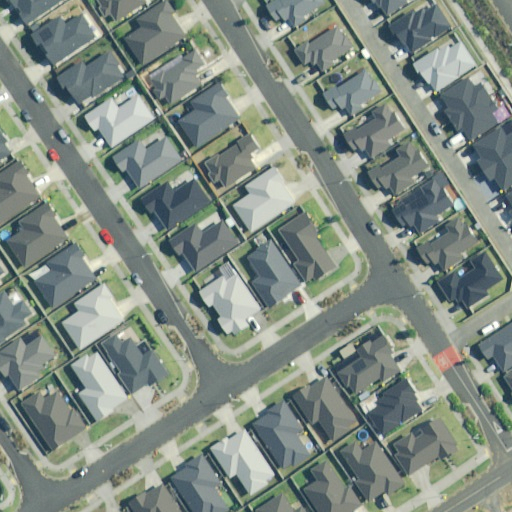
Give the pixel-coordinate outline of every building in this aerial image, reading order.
[(25,24),(60,0),(8,0),(12,5),(16,2),(22,11),(18,13),(25,24)] [(94,0),(105,16),(112,12),(117,20),(145,1),(144,0),(94,0)] [(276,23),(287,16),(294,26),(305,19),(302,16),(322,3),(320,0),(275,0),(265,7),(276,23)] [(372,0),(382,16),(406,0),(372,0)] [(187,37),(165,3),(138,20),(143,28),(126,39),(143,65),(175,45),(187,37)] [(414,10),(389,26),(394,35),(397,34),(405,47),(408,45),(413,53),(433,40),(431,38),(452,24),(438,3),(427,10),(425,8),(417,13),(414,10)] [(51,65),(93,37),(80,16),(65,26),(60,17),(31,36),(38,46),(42,43),(48,52),(44,54),(51,65)] [(325,69),(333,64),(331,61),(351,48),(338,29),(309,48),(308,45),(300,50),(306,61),(316,55),(325,69)] [(437,48),(412,65),(417,74),(421,71),(429,84),(431,83),(436,91),(476,65),(461,42),(450,49),(448,46),(440,52),(437,48)] [(126,77),(110,53),(88,68),(84,62),(60,78),(79,108),(126,77)] [(201,64),(196,56),(158,80),(172,101),(199,84),(190,71),(201,64)] [(345,99),(349,105),(347,106),(352,113),(361,107),(359,104),(378,91),(366,73),(339,91),(337,88),(328,94),(330,97),(335,105),(345,99)] [(469,78),(442,95),(450,109),(446,112),(459,131),(463,128),(471,140),(497,123),(489,111),(496,107),(481,84),(475,88),(469,78)] [(229,95),(221,83),(196,98),(189,103),(194,111),(179,121),(197,148),(241,120),(226,97),(229,95)] [(154,120),(138,94),(118,107),(113,99),(86,116),(96,131),(100,129),(112,147),(154,120)] [(406,132),(390,105),(374,114),(378,120),(359,131),(357,128),(346,134),(356,151),(360,148),(368,162),(391,149),(388,142),(406,132)] [(182,161),(159,125),(114,156),(126,174),(128,173),(139,190),(182,161)] [(500,127),(473,145),(482,158),(477,161),(490,181),(495,178),(502,189),(511,183),(511,134),(507,138),(500,127)] [(0,165),(16,155),(0,131),(0,165)] [(256,150),(247,136),(206,162),(212,171),(208,174),(215,184),(218,181),(223,189),(255,168),(247,156),(256,150)] [(415,178),(429,169),(412,140),(367,167),(381,191),(383,189),(385,193),(390,190),(395,198),(416,186),(415,183),(418,182),(415,178)] [(0,224),(42,197),(19,162),(0,174),(0,224)] [(297,202),(274,168),(247,186),(252,194),(235,206),(252,232),(297,202)] [(390,203),(403,225),(409,222),(413,231),(416,229),(420,236),(443,223),(439,216),(457,206),(439,175),(390,203)] [(210,202),(194,178),(175,191),(169,183),(143,200),(151,212),(155,209),(169,229),(210,202)] [(68,238),(47,204),(17,222),(23,232),(9,241),(24,266),(68,238)] [(305,212),(278,230),(299,261),(294,265),(304,280),(309,277),(313,282),(336,267),(314,233),(317,231),(305,212)] [(465,255),(481,246),(462,214),(412,245),(426,267),(430,265),(434,271),(439,267),(444,275),(468,260),(465,255)] [(239,244),(224,221),(203,235),(197,225),(172,242),(181,256),(186,254),(197,271),(239,244)] [(301,285),(271,240),(247,256),(261,277),(251,283),(267,307),(301,285)] [(85,255),(77,243),(48,262),(54,271),(37,282),(53,308),(97,279),(82,257),(85,255)] [(504,280),(486,251),(472,259),(478,269),(460,280),(455,272),(439,282),(451,301),(459,296),(467,307),(488,294),(486,291),(504,280)] [(224,276),(199,292),(208,307),(213,304),(221,317),(217,320),(227,335),(233,331),(235,334),(248,325),(246,322),(262,311),(239,276),(228,283),(224,276)] [(126,319),(104,285),(76,303),(81,311),(63,323),(81,349),(126,319)] [(13,308),(2,291),(0,292),(0,344),(6,341),(5,339),(25,326),(22,321),(31,315),(22,301),(13,308)] [(511,323),(480,345),(491,361),(495,358),(505,373),(511,368),(511,323)] [(115,334),(102,343),(134,390),(149,380),(153,385),(168,375),(151,351),(143,356),(131,339),(122,345),(115,334)] [(395,351),(385,336),(373,345),(371,342),(359,349),(364,357),(339,374),(354,396),(381,379),(384,383),(402,372),(391,354),(395,351)] [(20,339),(0,352),(0,355),(0,356),(0,370),(4,377),(7,375),(18,390),(40,375),(36,369),(54,357),(41,337),(26,347),(20,339)] [(129,399),(96,350),(72,366),(88,389),(80,394),(99,422),(114,411),(113,409),(129,399)] [(361,423),(328,375),(296,397),(315,425),(320,421),(334,441),(361,423)] [(415,394),(405,379),(385,391),(386,393),(377,399),(379,403),(367,411),(382,434),(421,410),(412,396),(415,394)] [(71,410),(59,392),(46,400),(40,392),(23,403),(54,452),(88,431),(74,408),(71,410)] [(305,429),(287,401),(270,412),(271,414),(255,424),(286,472),(311,455),(298,434),(305,429)] [(412,432),(395,443),(401,453),(395,456),(408,476),(442,455),(444,458),(457,450),(436,417),(418,428),(422,434),(415,438),(412,432)] [(275,475),(246,429),(213,449),(231,478),(238,473),(251,495),(268,484),(266,481),(275,475)] [(364,452),(356,440),(341,450),(361,479),(357,482),(371,502),(386,492),(389,496),(407,484),(378,442),(364,452)] [(223,483),(204,454),(187,465),(190,469),(174,479),(194,511),(226,511),(231,509),(217,488),(223,483)] [(348,489),(329,459),(312,470),(319,482),(306,490),(320,511),(354,511),(364,506),(352,486),(348,489)] [(181,511),(164,484),(145,496),(143,493),(130,501),(136,511),(181,511)] [(282,493),(255,511),(305,511),(302,507),(294,511),(282,493)]
